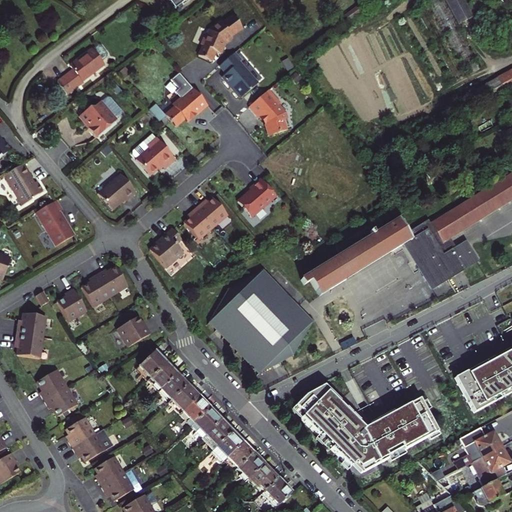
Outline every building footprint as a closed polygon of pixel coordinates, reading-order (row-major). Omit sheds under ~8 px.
[(191,0),(156,0),(155,1),(159,8),(163,5),(171,15),(191,0)] [(430,0),(427,2),(433,12),(443,6),(438,0),(430,0)] [(474,17),(463,0),(444,0),(459,26),(474,17)] [(355,7),(343,15),(348,21),(359,13),(355,7)] [(242,29),(232,15),(220,23),(219,21),(208,29),(205,37),(203,36),(201,42),(199,48),(201,48),(197,59),(213,64),(216,53),(221,55),(224,46),(225,43),(231,39),(230,37),(242,29)] [(82,82),(103,67),(101,63),(107,58),(107,55),(101,46),(97,46),(74,62),(77,66),(74,69),(56,82),(67,96),(83,84),(82,82)] [(433,77),(444,71),(431,47),(420,53),(433,77)] [(239,98),(255,84),(237,62),(239,60),(234,54),(219,67),(224,73),(220,76),(226,83),(239,98)] [(511,68),(490,80),(498,95),(511,87),(511,68)] [(131,75),(125,69),(118,75),(123,81),(131,75)] [(180,75),(172,81),(179,90),(176,93),(180,99),(172,106),(174,108),(165,116),(156,105),(148,112),(160,124),(167,118),(177,129),(186,121),(188,124),(196,116),(197,117),(203,112),(208,107),(180,75)] [(280,104),(268,91),(248,108),(258,120),(260,117),(263,121),(266,124),(268,125),(270,125),(273,134),(284,131),(282,122),(283,120),(284,118),(284,116),(284,114),(277,106),(280,104)] [(96,139),(116,122),(115,121),(120,116),(121,112),(110,100),(105,100),(101,104),(100,103),(92,110),(88,109),(79,118),(85,125),(86,124),(88,127),(90,129),(88,131),(96,139)] [(177,162),(153,134),(133,152),(132,157),(151,178),(158,172),(159,173),(161,172),(164,170),(165,172),(177,162)] [(0,158),(11,150),(4,141),(1,143),(0,141),(0,158)] [(31,178),(23,165),(4,176),(13,191),(14,191),(23,206),(31,200),(31,199),(43,192),(37,183),(34,185),(32,181),(30,178),(31,178)] [(136,194),(120,175),(97,195),(112,212),(120,205),(124,202),(125,203),(136,194)] [(371,232),(341,250),(345,257),(304,283),(306,287),(312,284),(322,299),(406,246),(421,270),(420,271),(431,288),(432,287),(433,290),(479,263),(467,242),(444,255),(440,247),(472,228),(511,203),(511,176),(428,227),(430,231),(413,241),(401,222),(377,237),(375,234),(373,235),(371,232)] [(276,197),(261,180),(248,190),(249,191),(250,194),(249,195),(248,196),(246,195),(237,203),(251,218),(276,197)] [(201,204),(195,209),(212,228),(227,216),(212,199),(208,202),(203,206),(201,204)] [(61,212),(55,202),(35,214),(55,248),(73,237),(63,221),(59,213),(61,212)] [(212,228),(195,209),(190,213),(192,216),(188,219),(183,224),(198,241),(212,228)] [(176,246),(181,241),(171,229),(159,240),(160,242),(156,245),(149,251),(165,269),(183,254),(176,246)] [(10,259),(0,255),(0,281),(2,282),(10,259)] [(105,270),(96,275),(110,298),(127,287),(115,267),(111,270),(106,273),(105,270)] [(110,298),(96,275),(88,280),(90,283),(87,284),(81,288),(92,308),(110,298)] [(308,329),(272,292),(262,282),(259,278),(229,296),(209,332),(235,359),(256,380),(291,360),(308,329)] [(86,312),(72,289),(64,295),(65,297),(62,300),(56,303),(68,323),(86,312)] [(43,292),(36,297),(41,307),(49,303),(43,292)] [(17,328),(16,335),(42,339),(45,318),(21,314),(19,326),(18,325),(17,328)] [(128,348),(150,335),(145,327),(144,328),(141,323),(137,318),(117,330),(128,348)] [(39,360),(42,339),(16,335),(15,341),(15,344),(17,345),(15,356),(39,360)] [(511,347),(454,379),(473,414),(511,392),(511,347)] [(152,353),(136,368),(152,384),(167,369),(161,362),(152,353)] [(167,369),(152,384),(161,394),(177,378),(173,374),(167,369)] [(41,398),(44,402),(66,389),(56,371),(36,383),(41,392),(39,394),(41,398)] [(182,383),(177,378),(161,394),(172,405),(188,388),(182,383)] [(326,394),(328,391),(323,386),(319,388),(326,394)] [(183,417),(199,400),(194,394),(188,388),(172,405),(183,417)] [(305,396),(295,406),(304,415),(300,419),(318,437),(320,435),(332,448),(330,450),(343,463),(349,469),(352,466),(354,464),(364,473),(388,460),(386,458),(402,449),(403,452),(427,439),(437,433),(419,400),(408,406),(393,414),(392,412),(376,421),(377,423),(369,427),(363,430),(362,429),(357,424),(359,422),(346,409),(344,411),(337,404),(339,402),(328,391),(326,394),(319,388),(305,396)] [(51,409),(54,413),(73,401),(66,389),(44,402),(46,406),(49,410),(51,409)] [(204,406),(199,400),(183,417),(189,424),(187,426),(192,432),(211,413),(204,406)] [(73,401),(54,413),(57,418),(77,406),(73,401)] [(344,411),(346,409),(339,402),(337,404),(344,411)] [(407,404),(392,412),(393,414),(408,406),(407,404)] [(291,410),(300,419),(304,415),(295,406),(291,410)] [(206,440),(222,424),(217,419),(211,413),(192,432),(200,439),(203,437),(206,440)] [(94,435),(84,419),(65,431),(68,436),(71,441),(68,442),(72,449),(94,435)] [(129,426),(125,420),(118,424),(122,431),(129,426)] [(218,452),(234,436),(228,430),(222,424),(206,440),(218,452)] [(94,435),(72,449),(75,455),(78,453),(82,459),(84,463),(112,447),(102,431),(94,435)] [(439,436),(437,433),(427,439),(429,442),(439,436)] [(330,450),(332,448),(320,435),(318,437),(315,439),(322,446),(328,452),(330,450)] [(240,443),(234,436),(218,452),(214,456),(225,467),(228,463),(244,447),(240,443)] [(473,437),(452,448),(461,464),(448,471),(451,478),(463,471),(494,454),(489,445),(485,439),(477,444),(473,437)] [(244,447),(228,463),(239,473),(255,457),(250,453),(244,447)] [(403,452),(402,449),(386,458),(388,460),(389,463),(405,455),(403,452)] [(11,454),(0,460),(0,483),(1,485),(20,473),(15,466),(13,463),(15,462),(11,454)] [(494,454),(463,471),(476,494),(488,488),(499,481),(495,474),(502,470),(498,462),(494,454)] [(253,480),(265,468),(259,461),(255,457),(239,473),(249,484),(253,480)] [(123,474),(113,458),(94,470),(100,479),(97,481),(98,484),(101,488),(123,474)] [(347,471),(349,469),(343,463),(341,465),(347,471)] [(364,473),(354,464),(352,466),(361,475),(364,473)] [(268,495),(280,483),(273,476),(265,468),(253,480),(268,495)] [(451,478),(448,471),(440,475),(444,482),(451,478)] [(123,474),(101,488),(103,492),(104,494),(108,492),(113,502),(133,491),(123,474)] [(285,488),(280,483),(268,495),(279,506),(291,494),(285,488)] [(441,486),(435,489),(438,496),(445,492),(441,486)] [(491,494),(488,488),(476,494),(467,500),(470,505),(469,508),(469,510),(470,511),(476,511),(495,501),(491,494)] [(147,496),(146,495),(125,507),(128,511),(156,511),(153,506),(160,501),(155,491),(147,496)]
